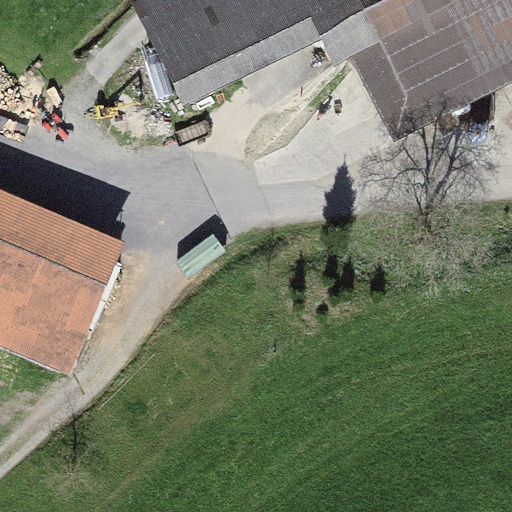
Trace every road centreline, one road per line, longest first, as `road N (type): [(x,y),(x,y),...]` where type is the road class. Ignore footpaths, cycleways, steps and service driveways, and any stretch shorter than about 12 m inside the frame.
road 1 (track): [(511,180),(191,204),(0,145)]
road 2 (track): [(191,204),(159,293),(0,459)]
